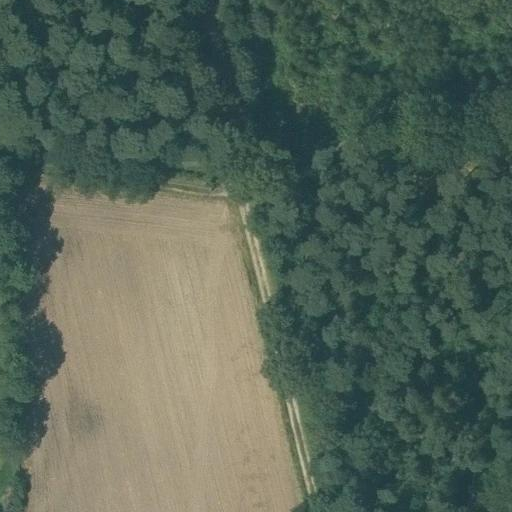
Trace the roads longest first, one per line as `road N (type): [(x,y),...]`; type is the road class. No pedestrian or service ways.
road 1 (unclassified): [(511,97),(240,166),(213,0)]
road 2 (track): [(245,192),(313,511)]
road 3 (track): [(245,192),(0,165)]
